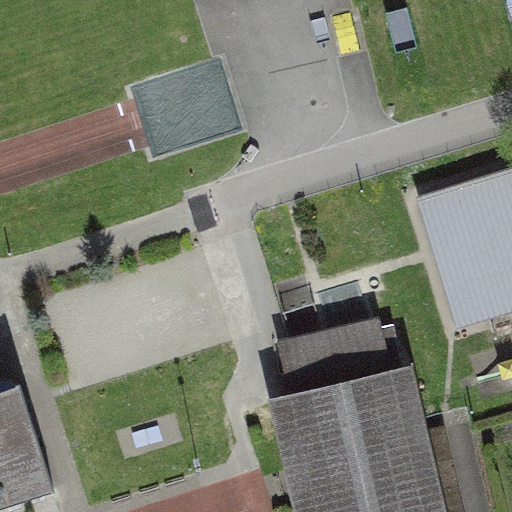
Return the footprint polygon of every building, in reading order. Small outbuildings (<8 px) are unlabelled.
[(131,0),(14,0),(27,55),(138,28),(131,0)] [(511,305),(511,173),(417,203),(455,324),(511,305)] [(433,511),(401,376),(404,376),(403,372),(384,377),(368,328),(283,348),(290,398),(271,403),(272,406),(274,405),(298,511),(433,511)] [(0,509),(50,493),(15,385),(1,377),(0,377),(0,509)] [(438,511),(456,511),(437,427),(419,431),(438,511)]
